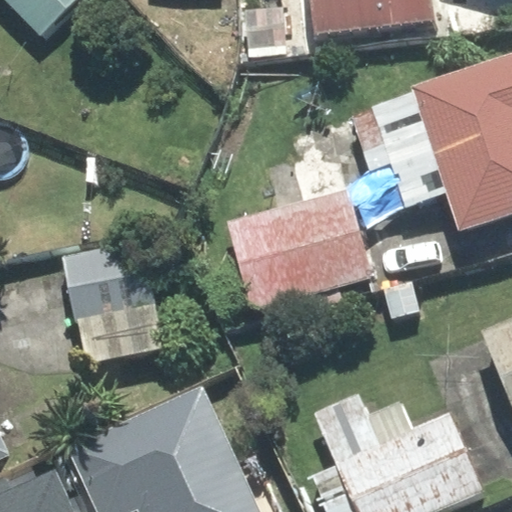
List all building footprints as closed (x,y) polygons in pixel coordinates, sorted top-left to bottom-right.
[(11,0),(50,42),(95,0),(11,0)] [(443,0),(313,0),(318,43),(446,32),(443,0)] [(511,60),(357,113),(373,161),(402,152),(415,190),(453,178),(471,235),(511,221),(511,60)] [(363,184),(234,220),(260,317),(390,281),(363,184)] [(147,237),(64,256),(90,369),(173,350),(147,237)] [(511,384),(511,333),(493,342),(511,384)] [(69,443),(100,511),(128,511),(137,508),(138,511),(262,511),(204,382),(69,443)] [(321,480),(334,511),(451,511),(502,490),(468,413),(427,431),(415,403),(377,420),(369,401),(323,421),(345,470),(321,480)] [(0,469),(22,461),(0,409),(0,469)] [(0,495),(0,511),(77,511),(60,471),(0,495)]
